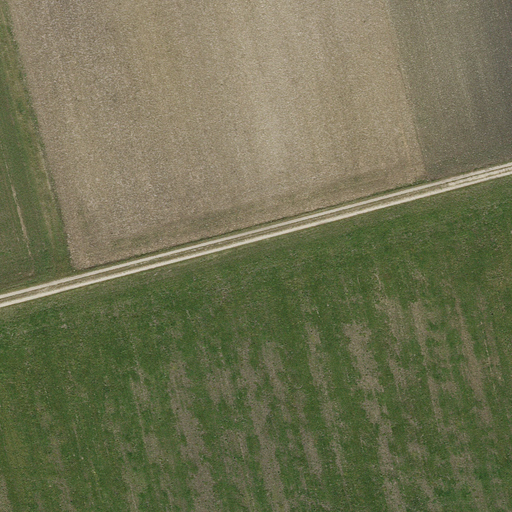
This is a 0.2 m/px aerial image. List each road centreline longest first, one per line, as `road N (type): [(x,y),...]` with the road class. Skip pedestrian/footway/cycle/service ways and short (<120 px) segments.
road 1 (track): [(0,301),(511,170)]
road 2 (track): [(0,13),(74,282)]
